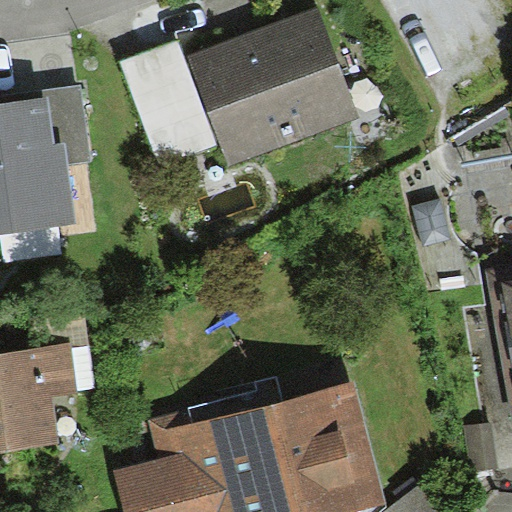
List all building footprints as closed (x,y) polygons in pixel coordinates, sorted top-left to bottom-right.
[(189,56),(229,166),(360,118),(320,8),(189,56)] [(160,167),(218,145),(178,40),(121,62),(160,167)] [(43,91),(43,97),(48,97),(55,144),(64,143),(67,165),(91,162),(81,86),(43,91)] [(43,97),(0,103),(0,233),(75,224),(67,165),(64,143),(55,144),(48,97),(43,97)] [(440,198),(413,205),(423,246),(450,239),(440,198)] [(511,265),(487,270),(511,408),(511,265)] [(0,353),(0,451),(59,444),(53,397),(78,393),(77,390),(72,348),(71,344),(0,353)] [(90,346),(72,348),(77,390),(96,388),(90,346)] [(189,409),(148,419),(158,460),(114,471),(123,511),(359,511),(387,505),(356,382),(193,422),(189,409)] [(491,422),(464,425),(471,472),(497,469),(491,422)] [(385,511),(439,511),(417,485),(385,511)]
